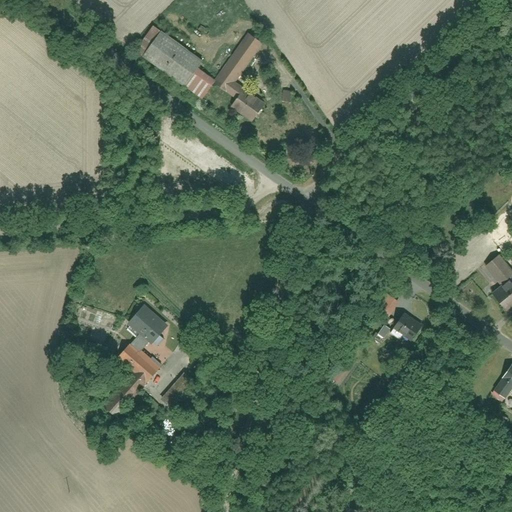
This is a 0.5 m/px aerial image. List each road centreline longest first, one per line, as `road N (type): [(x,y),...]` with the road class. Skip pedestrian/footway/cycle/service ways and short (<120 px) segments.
road 1 (unclassified): [(224,511),(222,473),(311,203)]
road 2 (unclassified): [(46,0),(279,182)]
road 3 (unclassified): [(0,235),(236,214),(279,182)]
road 4 (unclassified): [(305,198),(511,3)]
road 5 (unclassified): [(311,203),(511,348)]
